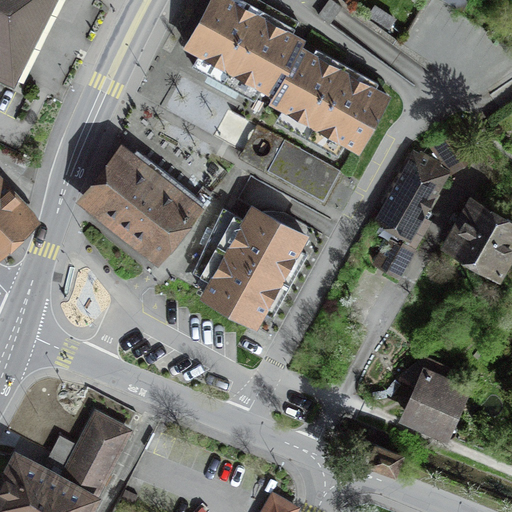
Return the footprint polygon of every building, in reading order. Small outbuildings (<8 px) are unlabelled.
[(40,0),(0,0),(0,69),(4,72),(29,23),(40,0)] [(262,86),(274,93),(300,47),(304,41),(291,34),(298,21),(273,7),(266,21),(260,17),(253,14),(260,0),(211,0),(186,45),(200,52),(193,65),(254,99),(262,86)] [(393,17),(379,6),(371,16),(386,27),(393,17)] [(300,47),(274,93),(270,100),(358,148),(387,96),(344,72),(300,47)] [(471,150),(458,129),(434,144),(448,165),(471,150)] [(336,170),(284,141),(268,168),(320,198),(336,170)] [(88,199),(161,257),(204,202),(143,154),(136,163),(123,153),(88,199)] [(421,204),(439,174),(429,168),(433,161),(419,153),(406,174),(399,170),(381,200),(388,204),(376,225),(388,232),(372,257),(397,272),(433,211),(421,204)] [(0,254),(34,217),(8,189),(0,197),(0,254)] [(511,240),(511,223),(472,202),(447,246),(494,272),(511,240)] [(260,325),(308,237),(252,207),(246,220),(224,208),(191,269),(211,280),(203,294),(260,325)] [(443,390),(451,369),(413,354),(405,375),(421,382),(408,415),(445,430),(458,396),(443,390)] [(84,511),(127,430),(96,414),(63,477),(50,470),(49,473),(42,470),(17,457),(0,489),(0,511),(84,511)] [(399,456),(375,446),(369,459),(393,469),(399,456)] [(292,511),(295,508),(273,495),(263,511),(292,511)]
